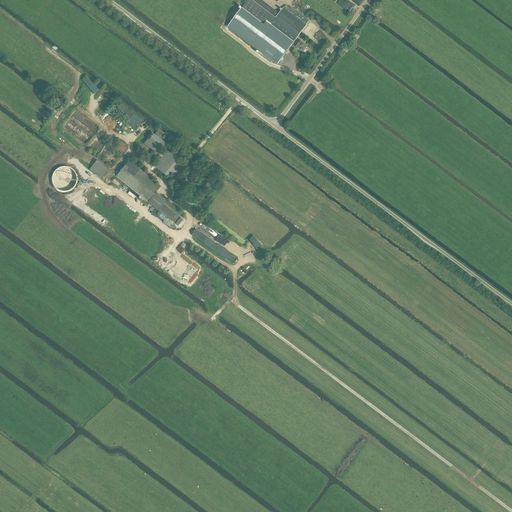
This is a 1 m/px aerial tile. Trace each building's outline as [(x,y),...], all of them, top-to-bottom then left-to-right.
[(247,0),(242,8),(257,20),(264,25),(266,22),(293,42),(294,43),(293,44),(296,47),(303,53),(308,46),(301,41),(300,42),(297,39),(307,25),(283,8),(279,14),(261,0),(247,0)] [(233,19),(228,27),(276,63),(278,64),(293,44),(294,43),(293,42),(266,22),(264,25),(257,20),(242,8),(233,19)] [(148,140),(145,143),(159,154),(166,143),(160,139),(165,134),(159,129),(155,135),(153,134),(150,139),(149,140),(148,140)] [(121,156),(127,148),(125,147),(126,146),(120,142),(114,150),(121,156)] [(168,178),(176,167),(181,162),(167,151),(154,167),(168,178)] [(148,202),(160,186),(128,161),(116,177),(148,202)] [(90,169),(100,178),(106,170),(96,162),(90,169)] [(190,184),(188,182),(184,178),(177,186),(182,190),(186,184),(189,186),(198,194),(203,188),(193,181),(190,184)] [(174,223),(182,213),(166,201),(158,211),(174,223)]
